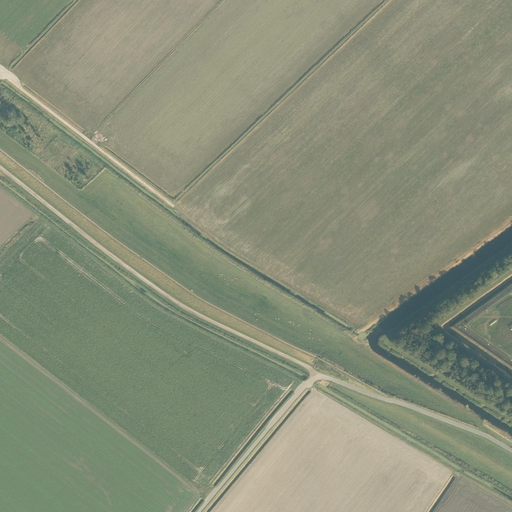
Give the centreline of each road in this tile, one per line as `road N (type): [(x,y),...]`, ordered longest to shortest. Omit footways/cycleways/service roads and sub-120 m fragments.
road 1 (unclassified): [(199,511),(317,376),(511,450)]
road 2 (track): [(0,168),(179,304),(315,377)]
road 3 (track): [(85,138),(220,0)]
